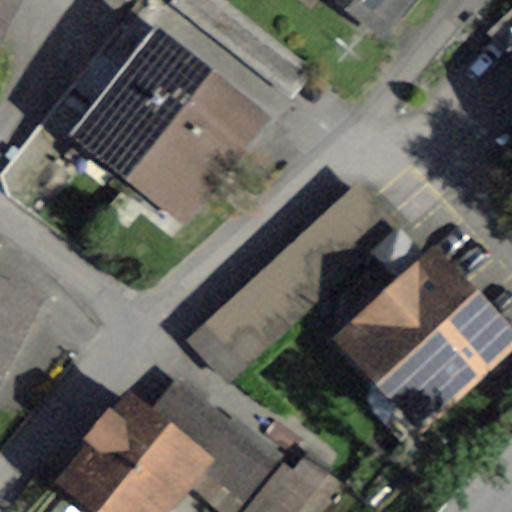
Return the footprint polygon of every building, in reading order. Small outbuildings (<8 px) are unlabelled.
[(219,57),(236,36),(189,0),(183,0),(169,18),(219,57)] [(404,0),(352,0),(385,25),(404,0)] [(272,99),(289,78),(236,36),(219,57),(272,99)] [(134,171),(135,172),(204,85),(157,48),(88,134),(134,171)] [(205,86),(204,85),(135,172),(182,209),(251,122),(205,86)] [(424,414),(501,343),(432,269),(355,340),(424,414)] [(0,353),(25,305),(0,292),(0,353)] [(118,427),(77,478),(118,511),(153,511),(180,479),(190,486),(207,466),(124,398),(107,419),(118,427)] [(217,511),(301,511),(317,491),(235,434),(193,495),(217,511)]
